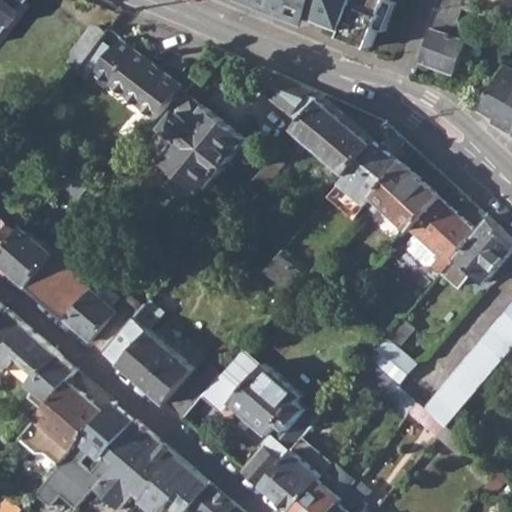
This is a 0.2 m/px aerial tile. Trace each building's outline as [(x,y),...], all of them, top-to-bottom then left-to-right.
[(0,0),(0,11),(8,0),(0,0)] [(346,35),(375,47),(383,28),(391,31),(403,3),(395,0),(255,0),(279,10),(282,2),(349,28),(346,35)] [(445,0),(423,60),(457,73),(470,39),(453,32),(464,5),(476,9),(479,0),(445,0)] [(95,68),(157,118),(183,84),(121,36),(95,68)] [(190,75),(204,85),(211,74),(197,64),(190,75)] [(511,127),(511,65),(510,64),(485,107),(500,116),(500,121),(511,127)] [(268,95),(302,123),(324,97),(328,93),(285,75),(268,95)] [(152,144),(206,191),(247,139),(191,96),(152,144)] [(298,128),(351,174),(378,142),(324,97),(302,123),(298,128)] [(344,182),(367,203),(404,160),(378,142),(351,174),(344,182)] [(232,205),(241,213),(294,152),(285,143),(232,205)] [(404,160),(367,203),(376,212),(384,203),(413,229),(442,195),(404,160)] [(62,182),(80,196),(89,184),(71,171),(62,182)] [(434,263),(444,272),(479,231),(442,195),(413,229),(417,233),(441,255),(434,263)] [(0,254),(19,232),(21,230),(5,216),(0,222),(0,254)] [(444,272),(460,287),(474,271),(486,282),(511,251),(511,235),(491,217),(479,231),(444,272)] [(0,254),(0,258),(30,285),(54,253),(24,226),(21,230),(19,232),(0,254)] [(428,265),(434,263),(441,255),(417,233),(409,241),(409,249),(428,265)] [(30,285),(69,318),(95,288),(54,253),(30,285)] [(69,318),(107,350),(146,305),(134,295),(121,310),(95,288),(69,318)] [(107,350),(139,378),(168,345),(155,334),(168,320),(148,303),(146,305),(107,350)] [(13,312),(0,328),(0,360),(12,370),(39,392),(34,398),(48,410),(62,394),(71,382),(81,370),(13,312)] [(494,328),(511,342),(511,319),(506,315),(494,328)] [(405,317),(386,339),(397,348),(416,326),(405,317)] [(483,341),(505,358),(511,349),(511,342),(494,328),(483,341)] [(415,363),(397,348),(386,339),(380,346),(369,359),(394,380),(399,383),(415,363)] [(472,354),(494,372),(505,358),(483,341),(472,354)] [(139,378),(168,402),(196,369),(168,345),(139,378)] [(247,469),(263,483),(304,435),(318,418),(299,401),(304,396),(266,364),(263,367),(242,349),(221,375),(205,393),(227,412),(233,406),(270,437),(271,436),(276,440),(269,449),(266,447),(247,469)] [(461,367),(483,385),(494,372),(472,354),(461,367)] [(386,392),(394,380),(369,359),(360,369),(386,392)] [(205,393),(221,375),(211,367),(200,378),(175,408),(185,417),(205,393)] [(450,380),(472,399),(483,385),(461,367),(450,380)] [(77,378),(110,406),(118,398),(84,369),(77,378)] [(440,393),(461,411),(472,399),(450,380),(440,393)] [(107,413),(71,382),(62,394),(48,410),(41,419),(24,440),(41,454),(50,453),(64,465),(77,448),(107,413)] [(447,424),(449,426),(461,411),(440,393),(427,407),(436,415),(447,424)] [(106,452),(110,456),(125,439),(140,421),(117,401),(107,413),(77,448),(64,465),(59,471),(76,486),(106,452)] [(447,424),(436,415),(427,427),(437,435),(447,424)] [(96,488),(122,509),(136,492),(144,499),(150,492),(155,486),(181,456),(140,421),(125,439),(132,445),(118,462),(96,488)] [(263,483),(293,509),(320,477),(334,461),(304,435),(263,483)] [(110,456),(118,462),(132,445),(125,439),(110,456)] [(181,456),(155,486),(150,492),(144,499),(143,500),(156,511),(191,511),(195,507),(214,485),(181,456)] [(293,509),(296,511),(329,511),(343,496),(349,489),(357,480),(334,461),(320,477),(293,509)] [(214,485),(195,507),(200,511),(230,511),(237,504),(214,485)] [(349,489),(343,496),(329,511),(361,511),(365,508),(368,505),(349,489)] [(0,511),(24,511),(26,511),(12,499),(0,511)]
